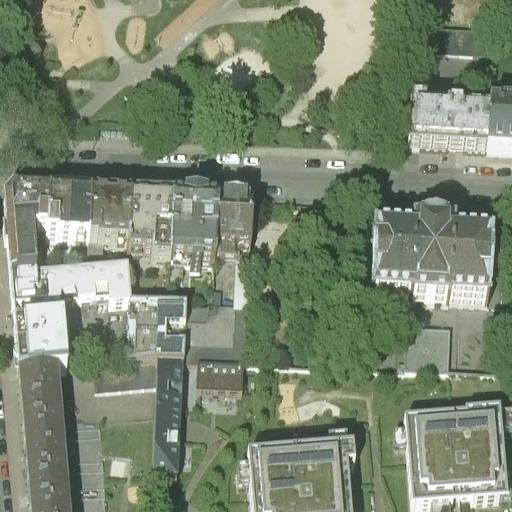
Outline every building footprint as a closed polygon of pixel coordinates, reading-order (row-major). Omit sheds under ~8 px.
[(492,32),(411,29),(411,56),(491,58),(492,32)] [(408,108),(407,152),(455,154),(488,155),(488,115),(425,113),(425,108),(408,108)] [(511,110),(488,110),(488,115),(488,155),(511,156),(511,110)] [(31,241),(44,241),(45,202),(40,202),(10,200),(3,206),(10,283),(33,281),(31,241)] [(45,202),(44,241),(44,245),(87,248),(89,204),(49,202),(45,202)] [(91,204),(89,204),(87,248),(97,247),(101,252),(126,254),(129,206),(91,204)] [(166,208),(129,206),(126,254),(126,266),(170,268),(172,208),(166,208)] [(210,210),(172,208),(170,268),(187,268),(187,275),(199,275),(199,270),(212,270),(212,263),(215,210),(210,210)] [(219,210),(215,210),(212,263),(234,264),(246,265),(249,211),(219,210)] [(408,241),(371,240),(369,304),(484,308),(486,244),(448,243),(449,233),(408,231),(408,241)] [(243,368),(246,265),(234,264),(233,312),(184,310),(181,366),(196,367),(243,368)] [(10,283),(12,312),(107,304),(108,311),(128,310),(128,308),(126,273),(33,281),(10,283)] [(184,310),(128,308),(128,310),(125,368),(157,365),(181,366),(184,310)] [(14,330),(18,376),(55,374),(65,373),(63,349),(74,348),(71,324),(14,330)] [(447,334),(404,331),(403,374),(447,376),(447,334)] [(125,368),(93,371),(94,393),(156,388),(157,365),(125,368)] [(181,366),(157,365),(156,388),(152,478),(175,480),(181,366)] [(243,368),(196,367),(195,395),(241,396),(243,368)] [(66,511),(55,374),(18,376),(29,511),(66,511)] [(498,415),(403,426),(414,508),(509,496),(498,415)] [(350,511),(343,449),(249,461),(254,511),(350,511)]
